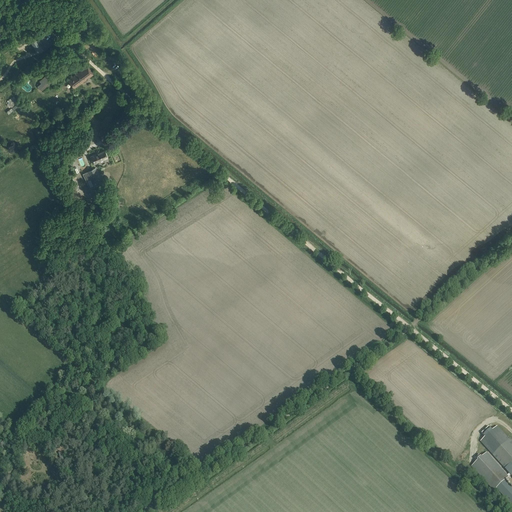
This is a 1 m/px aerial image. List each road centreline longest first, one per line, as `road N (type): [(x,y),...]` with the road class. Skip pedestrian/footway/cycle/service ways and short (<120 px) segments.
road 1 (track): [(409,328),(19,0)]
road 2 (track): [(139,511),(409,328)]
road 3 (track): [(409,328),(511,237)]
road 4 (track): [(409,328),(511,410)]
